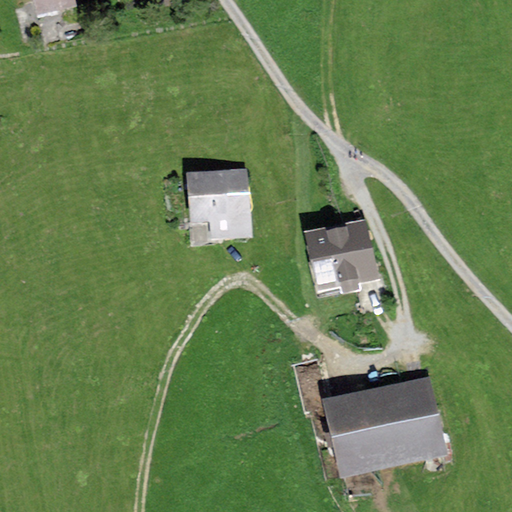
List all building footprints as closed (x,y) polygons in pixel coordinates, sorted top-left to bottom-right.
[(69,0),(31,0),(39,25),(74,15),(69,0)] [(139,0),(143,9),(168,0),(139,0)] [(247,169),(186,173),(189,224),(211,222),(212,239),(252,236),(247,169)] [(365,221),(307,234),(320,292),(378,278),(365,221)] [(429,377),(324,401),(342,477),(446,453),(429,377)]
